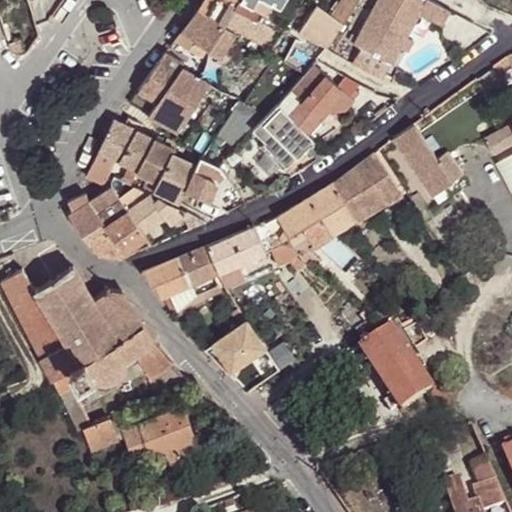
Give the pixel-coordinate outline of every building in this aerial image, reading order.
[(203,0),(199,7),(225,24),(240,0),(203,0)] [(280,8),(285,0),(240,0),(225,24),(237,32),(253,40),(263,47),(274,29),(261,21),(272,3),(280,8)] [(342,0),(333,15),(343,23),(357,1),(356,0),(342,0)] [(442,24),(450,9),(433,0),(375,0),(353,41),(392,61),(400,46),(406,35),(419,12),(442,24)] [(327,46),(343,23),(333,15),(317,2),(298,31),(327,46)] [(221,56),(237,32),(225,24),(199,7),(175,40),(202,56),(207,48),(221,56)] [(413,39),(406,35),(400,46),(407,49),(413,39)] [(151,98),(157,102),(182,67),(184,63),(166,52),(138,89),(151,98)] [(313,61),(302,74),(294,84),(277,102),(308,134),(322,118),(318,115),(326,106),(330,109),(343,108),(353,97),(313,61)] [(210,84),(182,67),(157,102),(147,115),(176,133),(210,84)] [(141,111),(147,115),(157,102),(151,98),(141,111)] [(286,165),(313,139),(308,134),(277,102),(265,114),(259,121),(252,128),(264,139),(263,141),(286,165)] [(322,118),(330,109),(326,106),(318,115),(322,118)] [(231,114),(252,128),(259,121),(238,107),(231,114)] [(98,152),(121,162),(137,131),(114,120),(98,152)] [(436,156),(412,122),(396,133),(402,142),(399,145),(432,193),(452,179),(436,156)] [(122,180),(131,184),(137,172),(154,139),(137,131),(121,162),(128,166),(122,180)] [(167,137),(164,143),(175,149),(178,143),(167,137)] [(142,186),(153,191),(172,154),(173,153),(175,149),(164,143),(154,139),(137,172),(146,177),(142,186)] [(452,179),(463,171),(448,149),(436,156),(452,179)] [(402,192),(374,150),(334,180),(357,219),(402,192)] [(117,169),(121,162),(98,152),(86,176),(104,184),(113,166),(117,169)] [(172,154),(153,191),(179,204),(185,192),(211,205),(217,192),(218,190),(219,188),(219,187),(219,186),(219,185),(218,183),(218,182),(218,180),(217,179),(215,178),(214,177),(220,166),(198,154),(193,164),(173,153),(172,154)] [(220,166),(214,177),(215,178),(217,179),(218,180),(218,182),(218,183),(219,185),(219,186),(219,187),(219,188),(226,174),(220,166)] [(463,171),(452,179),(458,187),(469,179),(463,171)] [(452,179),(432,193),(438,201),(458,187),(452,179)] [(357,219),(334,180),(277,214),(288,234),(281,238),(286,243),(299,254),(334,233),(357,219)] [(111,186),(88,200),(103,220),(106,223),(128,207),(119,196),(111,186)] [(128,207),(149,193),(134,186),(119,196),(128,207)] [(402,192),(357,219),(360,223),(404,197),(402,192)] [(82,232),(103,220),(88,200),(83,193),(68,200),(72,210),(68,213),(82,232)] [(149,193),(128,207),(144,232),(165,216),(170,223),(181,214),(186,211),(157,196),(154,199),(150,193),(149,193)] [(144,232),(128,207),(106,223),(117,241),(123,251),(145,234),(144,232)] [(199,217),(186,211),(181,214),(191,226),(199,217)] [(106,223),(103,220),(82,232),(97,253),(105,249),(117,241),(106,223)] [(267,252),(255,224),(206,244),(218,271),(225,286),(244,278),(238,264),(267,252)] [(117,255),(123,251),(117,241),(105,249),(97,253),(102,259),(107,260),(117,255)] [(276,265),(288,260),(298,272),(310,264),(299,254),(286,243),(270,249),(276,265)] [(218,271),(206,244),(141,271),(159,296),(168,292),(177,310),(222,291),(213,273),(218,271)] [(76,387),(92,377),(98,381),(103,382),(108,382),(113,381),(118,379),(122,375),(124,371),(126,366),(126,361),(136,356),(152,380),(175,363),(123,292),(108,288),(93,298),(74,266),(36,289),(22,265),(0,277),(0,281),(52,379),(64,374),(68,371),(76,387)] [(397,322),(416,309),(400,294),(376,314),(388,328),(397,322)] [(221,325),(226,332),(241,322),(236,315),(221,325)] [(240,357),(261,342),(247,318),(241,322),(226,332),(224,333),(240,357)] [(354,330),(364,344),(385,330),(372,318),(354,330)] [(401,411),(435,388),(434,387),(422,368),(411,353),(416,350),(397,322),(388,328),(385,330),(364,344),(359,347),(379,377),(392,397),(398,406),(401,411)] [(422,368),(434,387),(438,384),(426,365),(422,368)] [(64,374),(52,379),(59,393),(79,429),(82,427),(92,424),(64,374)] [(390,411),(398,406),(392,397),(384,402),(390,411)] [(209,450),(203,432),(194,435),(182,404),(122,427),(135,462),(165,450),(171,465),(209,450)] [(92,424),(82,427),(91,449),(118,439),(110,417),(92,424)] [(422,440),(419,431),(409,435),(412,444),(422,440)] [(483,511),(482,509),(506,501),(485,455),(469,462),(478,484),(472,487),(476,500),(468,503),(459,475),(444,480),(454,511),(453,511),(483,511)]
